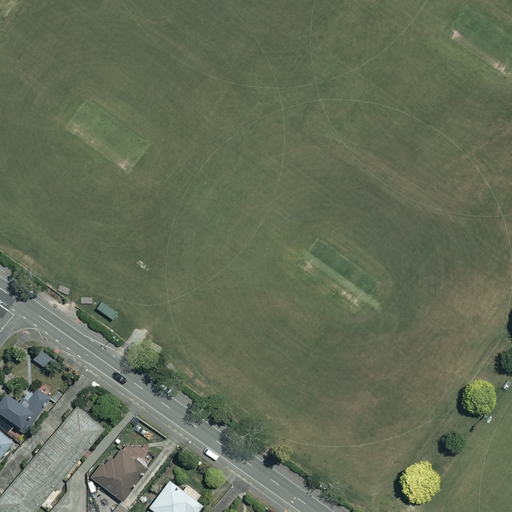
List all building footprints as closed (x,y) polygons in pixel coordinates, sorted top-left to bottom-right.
[(0,426),(8,434),(15,425),(22,430),(48,398),(36,388),(27,398),(24,396),(18,403),(4,391),(0,395),(0,426)] [(0,511),(33,511),(104,427),(76,404),(0,496),(0,511)] [(0,456),(12,440),(0,431),(0,456)] [(119,440),(89,476),(120,501),(150,465),(119,440)] [(195,511),(201,505),(168,479),(147,505),(155,511),(195,511)] [(385,486),(376,480),(363,498),(372,504),(385,486)] [(124,511),(125,511),(116,503),(109,511),(124,511)]
